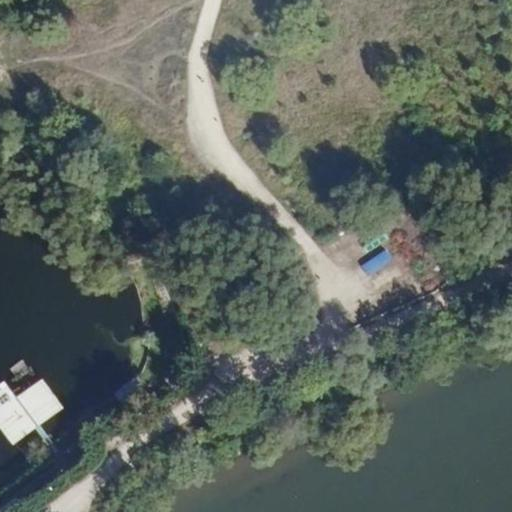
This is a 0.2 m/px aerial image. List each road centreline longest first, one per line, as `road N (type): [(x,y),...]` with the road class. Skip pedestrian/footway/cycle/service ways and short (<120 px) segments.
road 1 (track): [(332,344),(511,270)]
road 2 (track): [(209,401),(67,511)]
road 3 (track): [(209,401),(332,344)]
